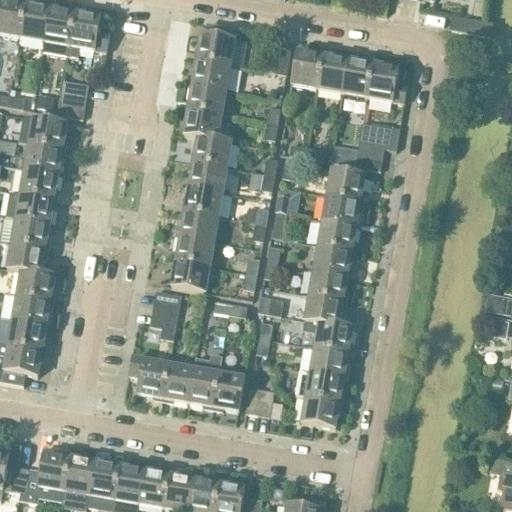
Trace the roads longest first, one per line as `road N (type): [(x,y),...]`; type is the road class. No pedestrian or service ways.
road 1 (residential): [(171,0),(404,38),(438,53),(364,474)]
road 2 (residential): [(82,427),(364,474)]
road 3 (residential): [(82,427),(108,289)]
road 4 (residential): [(135,135),(153,0)]
